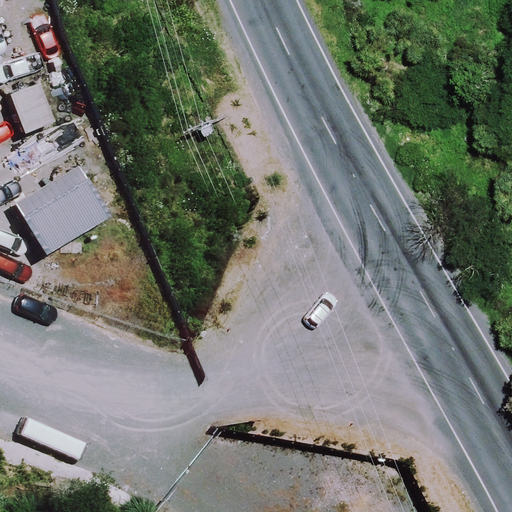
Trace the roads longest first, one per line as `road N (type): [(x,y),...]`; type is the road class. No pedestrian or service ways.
road 1 (tertiary): [(511,472),(255,0)]
road 2 (unknown): [(483,417),(243,335),(67,291),(0,263)]
